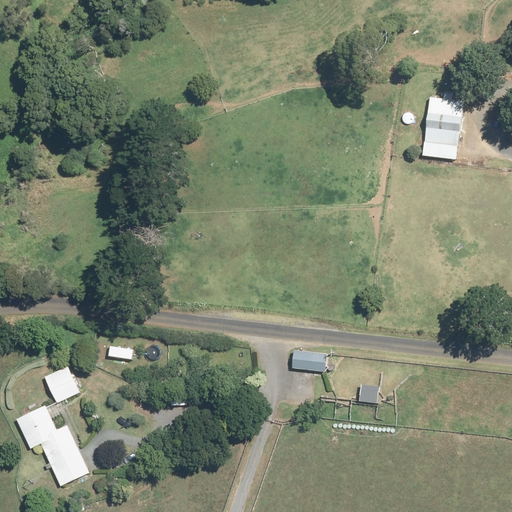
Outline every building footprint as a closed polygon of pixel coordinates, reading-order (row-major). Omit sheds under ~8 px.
[(465,101),(432,97),(425,157),(458,160),(465,101)] [(330,355),(296,351),(294,369),(328,372),(330,355)] [(82,393),(71,367),(47,377),(59,403),(82,393)] [(381,387),(362,386),(361,402),(380,403),(381,387)] [(59,431),(47,407),(19,420),(33,449),(43,444),(63,487),(91,474),(69,426),(59,431)]
